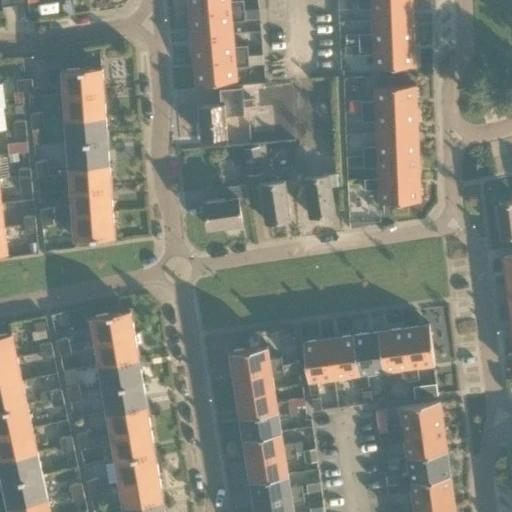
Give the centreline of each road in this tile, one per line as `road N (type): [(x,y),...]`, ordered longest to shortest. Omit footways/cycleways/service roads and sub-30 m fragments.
road 1 (residential): [(177,269),(459,225)]
road 2 (residential): [(177,269),(160,181),(154,22)]
road 3 (residential): [(212,511),(177,269)]
road 4 (unclassified): [(497,417),(476,251),(459,225)]
road 5 (residential): [(0,307),(177,269)]
road 6 (residential): [(0,41),(154,22)]
road 7 (unclassified): [(450,140),(449,89),(464,48),(462,0)]
